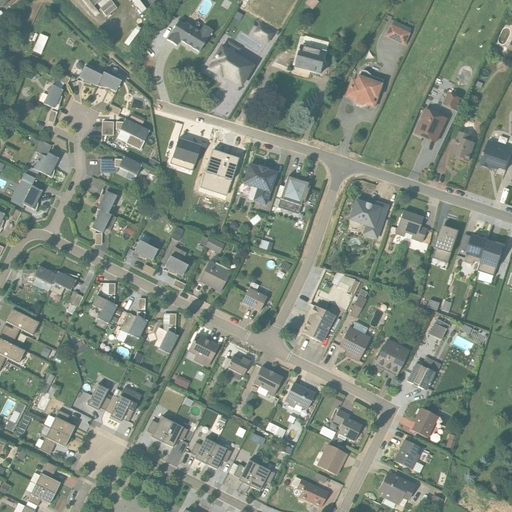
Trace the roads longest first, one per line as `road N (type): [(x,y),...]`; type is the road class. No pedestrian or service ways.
road 1 (residential): [(340,511),(389,408),(268,346)]
road 2 (residential): [(268,346),(48,237)]
road 3 (residential): [(252,511),(108,440),(72,511)]
road 4 (residential): [(341,162),(268,346)]
road 5 (residential): [(341,162),(157,105)]
road 6 (residential): [(511,220),(341,162)]
road 7 (residential): [(48,237),(81,171),(83,118)]
